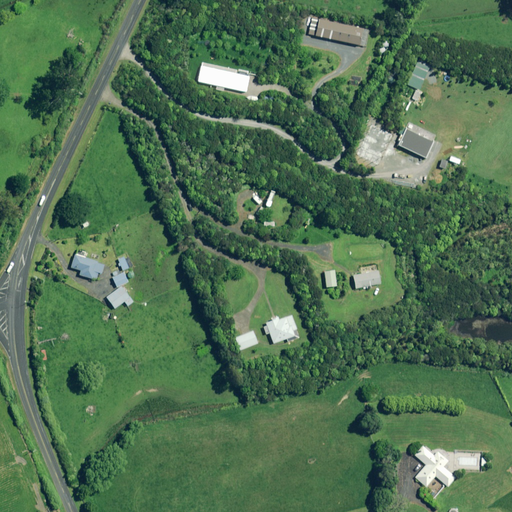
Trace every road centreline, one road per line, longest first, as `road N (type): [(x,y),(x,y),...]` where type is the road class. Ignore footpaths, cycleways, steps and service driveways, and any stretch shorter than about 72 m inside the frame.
road 1 (tertiary): [(137,0),(29,229),(5,298)]
road 2 (tertiary): [(5,298),(17,387),(70,511)]
